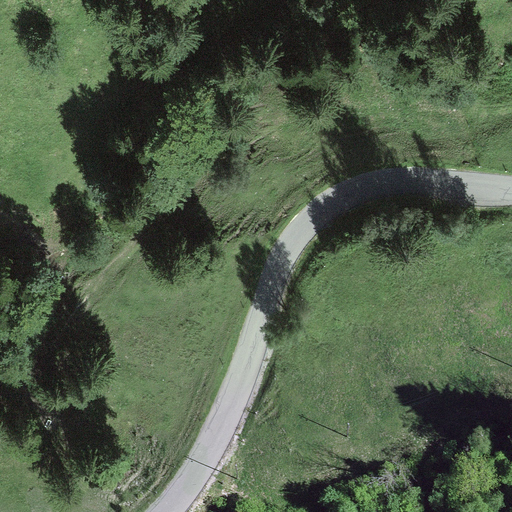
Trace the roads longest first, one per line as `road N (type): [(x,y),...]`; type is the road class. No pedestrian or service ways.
road 1 (tertiary): [(511,188),(397,181),(347,194),(307,223),(277,269),(213,442),(164,511)]
road 2 (track): [(28,356),(55,293),(56,262),(0,212)]
